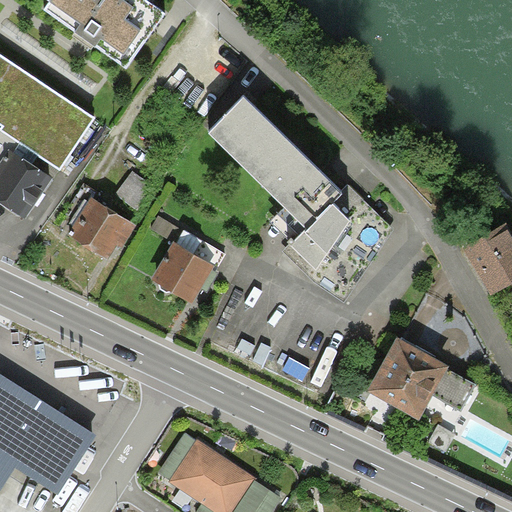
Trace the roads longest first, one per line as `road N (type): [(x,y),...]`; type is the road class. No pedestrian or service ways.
road 1 (residential): [(511,362),(421,211),(202,0)]
road 2 (primary): [(180,371),(472,511)]
road 3 (primary): [(0,285),(180,371)]
road 4 (residential): [(180,371),(92,511)]
road 5 (unknown): [(149,420),(27,358),(0,355)]
